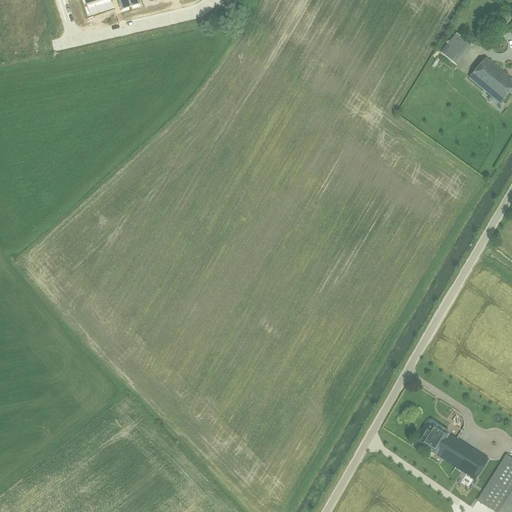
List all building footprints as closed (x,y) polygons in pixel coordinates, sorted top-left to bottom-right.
[(109,0),(106,0),(89,6),(91,14),(112,7),(109,0)] [(126,0),(118,0),(121,9),(129,6),(126,0)] [(471,46),(456,34),(440,53),(455,66),(471,46)] [(511,80),(485,58),(469,78),(499,103),(500,103),(503,99),(511,89),(511,88),(511,80)] [(435,454),(475,480),(488,460),(448,434),(448,433),(431,423),(418,444),(434,455),(435,454)] [(511,511),(511,458),(506,455),(477,501),(489,508),(495,511),(511,511)]
